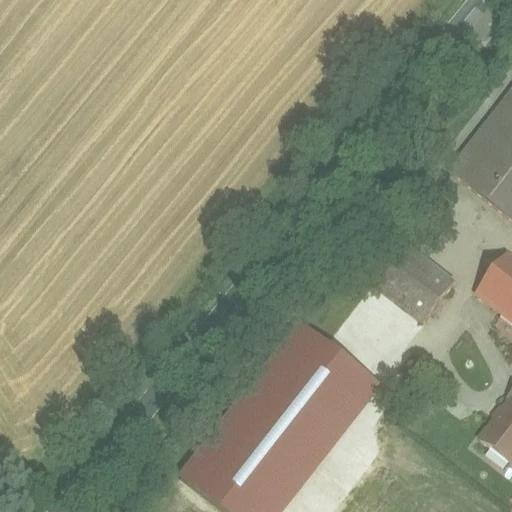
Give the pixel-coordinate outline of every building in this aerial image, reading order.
[(511,93),(450,175),(511,221),(511,93)] [(453,288),(380,233),(348,274),(422,330),(453,288)] [(511,262),(504,256),(471,299),(511,329),(511,262)] [(383,347),(336,312),(312,344),(359,379),(383,347)] [(391,368),(412,380),(421,363),(401,351),(391,368)] [(511,465),(511,410),(506,406),(475,447),(507,471),(511,465)]
